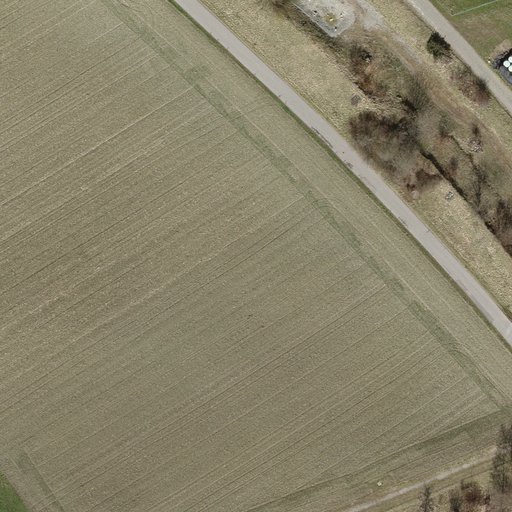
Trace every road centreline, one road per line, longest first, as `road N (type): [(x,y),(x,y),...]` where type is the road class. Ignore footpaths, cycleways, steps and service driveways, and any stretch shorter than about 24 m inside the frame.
road 1 (track): [(367,511),(511,454)]
road 2 (track): [(511,103),(415,0)]
